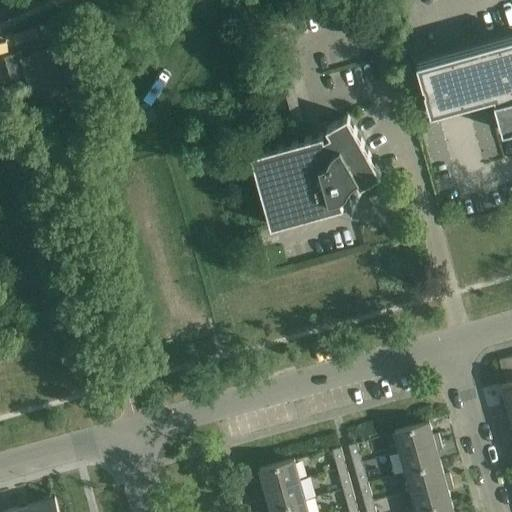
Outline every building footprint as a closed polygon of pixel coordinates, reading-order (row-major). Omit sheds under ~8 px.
[(511,36),(418,63),(432,114),(495,96),(496,100),(495,101),(504,131),(511,128),(511,36)] [(65,85),(55,47),(31,54),(31,56),(23,58),(22,52),(6,57),(12,80),(29,75),(33,89),(31,90),(35,106),(51,101),(49,95),(57,92),(56,88),(65,85)] [(344,205),(342,196),(344,195),(345,194),(347,192),(348,190),(351,192),(354,194),(356,196),(357,198),(358,199),(359,201),(360,201),(358,198),(357,197),(356,196),(360,185),(361,186),(382,174),(349,115),(327,127),(331,134),(325,137),(324,133),(252,153),(272,225),(344,205)] [(511,382),(511,361),(511,358),(499,361),(506,384),(511,382)] [(511,404),(511,382),(506,384),(502,385),(506,398),(500,400),(502,407),(511,404)] [(511,404),(502,407),(504,414),(510,412),(511,420),(511,404)] [(433,435),(431,427),(430,421),(395,431),(401,452),(431,444),(441,441),(439,433),(433,435)] [(443,448),(441,441),(431,444),(401,452),(406,472),(431,465),(441,462),(437,449),(443,448)] [(363,463),(357,443),(349,445),(354,465),(363,463)] [(346,466),(341,447),(333,449),(338,469),(346,466)] [(301,480),(295,460),(295,459),(260,468),(264,482),(258,483),(260,491),(301,480)] [(444,474),(441,462),(431,465),(406,472),(412,491),(431,486),(452,480),(450,473),(444,474)] [(369,483),(363,463),(354,465),(360,485),(369,483)] [(352,486),(346,466),(338,469),(344,489),(352,486)] [(306,499),(301,480),(260,491),(262,497),(268,496),(271,509),(306,499)] [(454,487),(452,480),(431,486),(412,491),(417,511),(431,507),(452,501),(448,489),(454,487)] [(374,502),(369,483),(360,485),(365,505),(374,502)] [(358,506),(352,486),(344,489),(349,509),(358,506)] [(59,511),(56,497),(31,504),(33,511),(59,511)] [(309,511),(306,499),(271,509),(272,511),(309,511)] [(460,511),(454,511),(452,501),(431,507),(417,511),(460,511),(461,511),(460,511)] [(376,511),(374,502),(365,505),(367,511),(376,511)]
